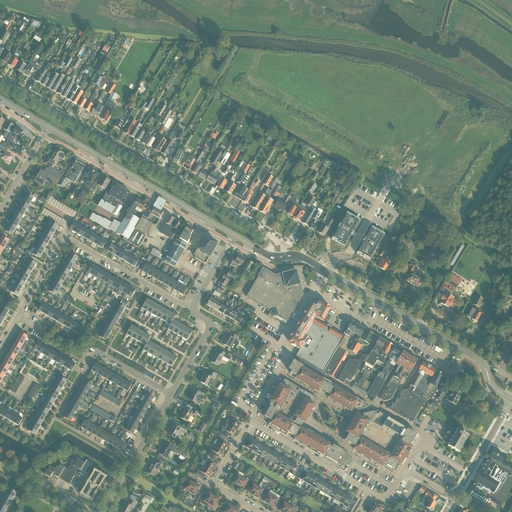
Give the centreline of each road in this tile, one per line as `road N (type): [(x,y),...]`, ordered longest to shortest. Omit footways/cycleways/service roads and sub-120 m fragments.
road 1 (unclassified): [(267,254),(270,237),(0,80)]
road 2 (tertiary): [(511,399),(493,387),(479,359),(324,270)]
road 3 (tertiary): [(234,235),(48,127)]
road 4 (residential): [(253,419),(286,355),(283,339),(324,270)]
road 5 (residential): [(191,309),(64,239)]
road 6 (residential): [(370,491),(253,419)]
road 7 (residential): [(103,511),(169,396)]
road 8 (residential): [(259,511),(213,484),(253,419)]
road 9 (residential): [(0,348),(64,239)]
